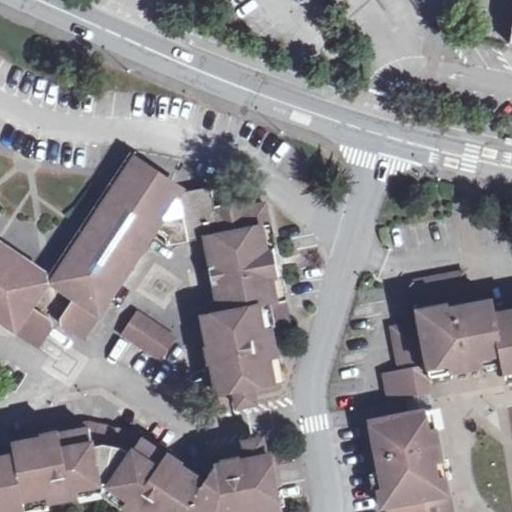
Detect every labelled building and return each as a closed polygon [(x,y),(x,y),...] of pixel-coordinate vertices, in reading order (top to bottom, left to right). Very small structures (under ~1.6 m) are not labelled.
[(79,301),(102,317),(160,233),(170,239),(172,248),(192,245),(184,197),(179,194),(138,166),(56,286),(79,301)] [(215,367),(220,393),(237,390),(241,408),(259,404),(255,387),(283,382),(275,330),(290,327),(268,211),(249,214),(221,219),(220,210),(217,192),(184,197),(192,245),(210,243),(214,269),(213,270),(216,288),(218,288),(223,317),(206,320),(211,350),(210,350),(213,368),(215,367)] [(234,208),(220,210),(221,219),(249,214),(247,206),(234,208)] [(0,317),(19,330),(34,309),(50,286),(0,252),(0,317)] [(211,289),(216,288),(213,270),(207,271),(211,289)] [(477,353),(468,313),(461,280),(410,290),(418,329),(389,335),(398,376),(384,378),(390,407),(404,405),(419,402),(413,374),(428,371),(428,368),(455,362),(454,358),(477,353)] [(102,317),(79,301),(62,326),(85,341),(102,317)] [(494,370),(505,368),(494,321),(490,308),(482,310),(468,313),(477,353),(482,373),(494,370)] [(34,309),(19,330),(17,333),(42,350),(56,332),(54,322),(34,309)] [(511,316),(494,321),(505,368),(507,375),(511,373),(511,316)] [(163,363),(177,342),(140,317),(125,337),(163,363)] [(213,395),(220,393),(215,367),(213,368),(210,350),(205,350),(213,395)] [(482,373),(477,353),(454,358),(455,362),(428,368),(428,371),(413,374),(419,402),(431,399),(428,384),(482,373)] [(431,399),(419,402),(404,405),(406,411),(407,419),(420,416),(434,413),(433,406),(431,399)] [(455,511),(434,413),(420,416),(427,448),(422,449),(424,461),(430,460),(441,511),(455,511)] [(391,495),(383,497),(386,511),(441,511),(430,460),(424,461),(422,449),(427,448),(420,416),(407,419),(373,426),(384,478),(387,478),(391,495)] [(46,433),(47,438),(92,431),(93,434),(120,439),(122,428),(95,423),(46,433)] [(122,428),(120,439),(146,444),(149,440),(185,464),(188,460),(151,435),(122,428)] [(283,511),(278,485),(272,458),(272,455),(269,456),(265,439),(247,443),(250,459),(243,460),(225,463),(218,465),(207,481),(183,466),(185,464),(149,440),(146,444),(120,439),(93,434),(92,431),(47,438),(47,441),(18,447),(19,461),(0,464),(0,511),(27,511),(26,503),(51,499),(52,508),(82,503),(81,494),(111,489),(132,503),(127,511),(128,511),(189,511),(192,508),(198,511),(283,511)] [(224,456),(225,463),(243,460),(242,453),(224,456)] [(279,457),(272,458),(278,485),(284,483),(279,457)] [(379,479),(383,497),(391,495),(387,478),(384,478),(379,479)] [(109,498),(111,489),(81,494),(82,503),(103,499),(109,498)] [(109,498),(127,511),(132,503),(111,489),(109,498)] [(27,511),(30,511),(52,508),(51,499),(26,503),(27,511)]
